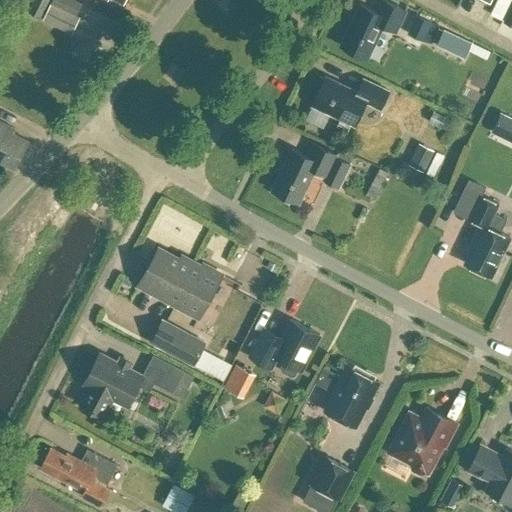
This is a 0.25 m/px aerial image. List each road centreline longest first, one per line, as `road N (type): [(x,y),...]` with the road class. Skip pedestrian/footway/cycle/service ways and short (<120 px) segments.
road 1 (unclassified): [(511,358),(163,174)]
road 2 (residential): [(0,499),(163,174)]
road 3 (residential): [(163,174),(196,151),(308,0)]
road 4 (tertiary): [(77,120),(182,0)]
